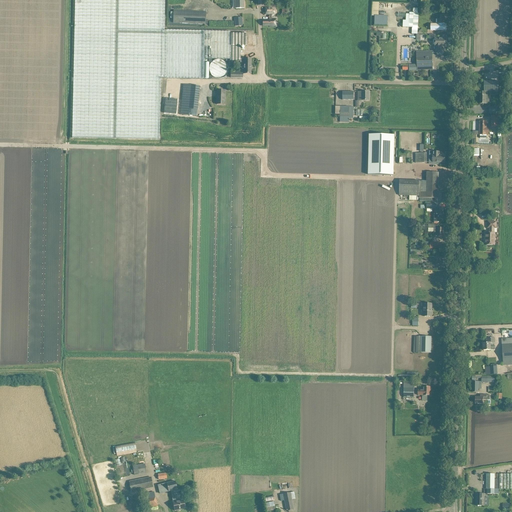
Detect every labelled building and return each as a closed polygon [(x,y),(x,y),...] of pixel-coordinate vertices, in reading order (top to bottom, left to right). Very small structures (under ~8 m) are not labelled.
[(185,30),(164,30),(164,0),(74,0),(74,29),(73,77),(72,138),(159,139),(161,78),(204,79),(204,59),(230,59),(230,61),(240,61),(240,59),(240,46),(247,46),(247,34),(230,34),(230,32),(185,31),(185,30)] [(244,8),(243,0),(235,0),(236,8),(244,8)] [(271,8),(265,8),(265,15),(269,15),(269,21),(263,21),(263,26),(270,26),(270,27),(276,27),(276,19),(272,19),(272,20),(271,15),(275,15),(275,12),(271,12),(271,8)] [(205,24),(205,12),(173,10),(173,13),(171,13),(171,18),(173,18),(173,23),(205,24)] [(411,27),(414,27),(414,35),(419,35),(420,14),(411,14),(411,27)] [(375,15),(375,25),(388,25),(388,15),(375,15)] [(437,24),(433,24),(433,30),(446,31),(446,25),(446,16),(437,16),(437,24)] [(433,70),(432,53),(436,53),(441,53),(441,46),(446,47),(446,39),(435,39),(435,46),(436,46),(436,51),(432,51),(417,52),(417,71),(433,70)] [(240,59),(240,61),(240,62),(244,62),(244,74),(251,74),(251,59),(240,59)] [(484,81),(484,91),(484,92),(485,92),(485,95),(480,95),(480,104),(488,104),(488,100),(489,100),(489,91),(498,91),(497,81),(484,81)] [(197,110),(200,86),(183,85),(180,115),(189,116),(190,109),(197,110)] [(225,105),(225,91),(217,91),(216,105),(225,105)] [(354,100),(354,92),(342,92),(343,100),(354,100)] [(362,92),(360,92),(358,92),(358,101),(359,101),(369,101),(369,92),(362,92)] [(178,99),(165,98),(164,113),(176,115),(178,99)] [(354,107),(349,107),(335,107),(335,114),(340,114),(340,122),(349,122),(349,121),(353,121),(353,118),(354,107)] [(492,115),(491,126),(498,126),(498,130),(498,134),(502,134),(502,130),(502,115),(492,115)] [(479,121),(479,135),(487,135),(489,135),(489,127),(487,127),(487,121),(479,121)] [(369,135),(368,175),(393,175),(394,135),(369,135)] [(440,155),(440,152),(433,152),(433,163),(445,163),(445,155),(440,155)] [(427,153),(416,153),(416,163),(427,162),(427,153)] [(438,198),(439,173),(427,172),(427,181),(400,180),(399,195),(409,196),(409,200),(416,200),(416,196),(419,196),(419,198),(438,198)] [(444,219),(444,208),(436,208),(436,214),(434,214),(434,222),(439,222),(439,219),(444,219)] [(489,228),(489,233),(486,232),(486,245),(487,245),(487,246),(490,246),(490,245),(495,245),(495,233),(494,233),(494,228),(496,228),(496,222),(488,222),(488,228),(489,228)] [(428,225),(428,228),(428,232),(434,232),(434,236),(437,236),(443,236),(443,228),(437,228),(437,225),(428,225)] [(424,304),(422,304),(422,312),(424,312),(424,317),(431,317),(432,304),(424,304)] [(414,337),(414,353),(421,353),(431,353),(431,337),(421,337),(414,337)] [(486,338),(486,343),(483,343),(484,351),(495,350),(494,343),(495,343),(495,338),(486,338)] [(511,365),(511,338),(502,339),(502,345),(503,366),(511,365)] [(486,375),(498,374),(497,366),(496,365),(495,365),(495,366),(485,367),(486,375)] [(481,382),(472,382),(472,392),(478,392),(478,385),(481,385),(481,382)] [(304,384),(303,432),(329,433),(329,412),(334,412),(334,401),(332,401),(332,397),(329,397),(329,392),(328,392),(328,385),(304,384)] [(430,396),(430,387),(424,387),(424,390),(419,390),(419,395),(422,396),(422,401),(427,401),(427,396),(430,396)] [(413,397),(413,388),(403,388),(403,397),(413,397)] [(490,395),(487,395),(480,395),(480,397),(475,397),(475,404),(483,404),(483,400),(487,400),(490,400),(490,395)] [(115,447),(113,447),(113,449),(114,455),(116,454),(117,456),(137,453),(135,442),(115,446),(115,447)] [(145,464),(133,466),(134,475),(146,473),(145,464)] [(511,488),(511,473),(500,474),(500,488),(511,488)] [(486,474),(486,489),(487,489),(487,494),(498,494),(498,489),(499,479),(494,479),(494,474),(486,474)] [(151,477),(147,478),(141,479),(129,482),(131,492),(153,487),(151,477)] [(158,486),(160,494),(171,491),(174,490),(177,489),(175,481),(158,486)] [(174,490),(171,491),(173,502),(175,511),(181,510),(181,509),(185,508),(183,500),(177,502),(175,490),(174,490)] [(158,506),(157,502),(156,500),(154,492),(143,494),(146,508),(158,506)] [(291,493),(280,495),(281,501),(284,500),(286,511),(294,509),(292,499),(296,499),(294,492),(291,492),(291,493)] [(484,494),(476,494),(476,506),(478,506),(479,506),(484,506),(484,494)] [(265,503),(266,511),(275,510),(274,502),(265,503)]
